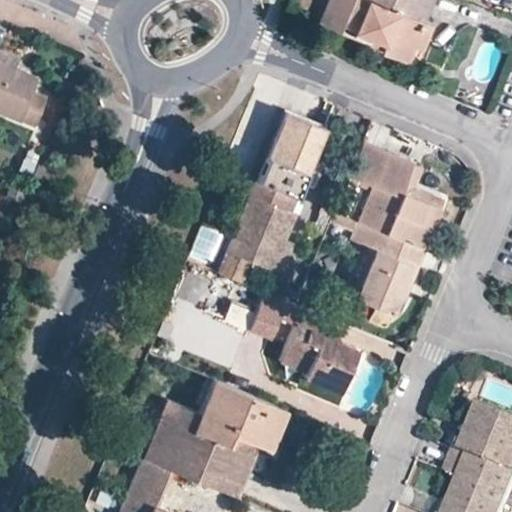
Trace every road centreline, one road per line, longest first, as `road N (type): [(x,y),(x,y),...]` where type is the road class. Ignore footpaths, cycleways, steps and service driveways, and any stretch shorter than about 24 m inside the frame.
road 1 (tertiary): [(118,200),(0,494)]
road 2 (residential): [(511,148),(266,48)]
road 3 (residential): [(449,312),(369,511)]
road 4 (residential): [(511,148),(449,312)]
road 5 (tertiary): [(118,200),(177,86)]
road 6 (tertiary): [(144,80),(118,200)]
